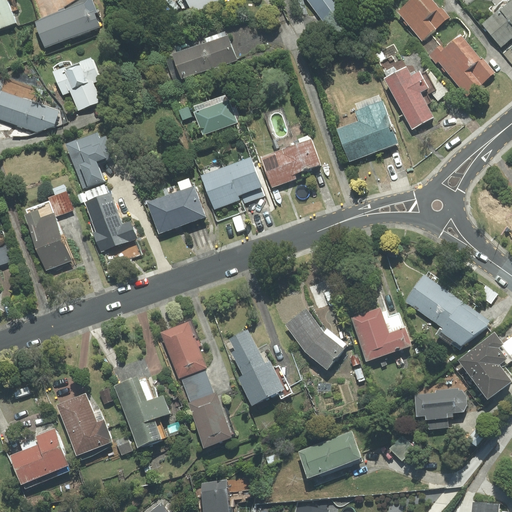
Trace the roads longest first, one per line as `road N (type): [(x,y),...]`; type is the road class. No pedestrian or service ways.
road 1 (unclassified): [(0,345),(345,220)]
road 2 (unknown): [(434,511),(511,419)]
